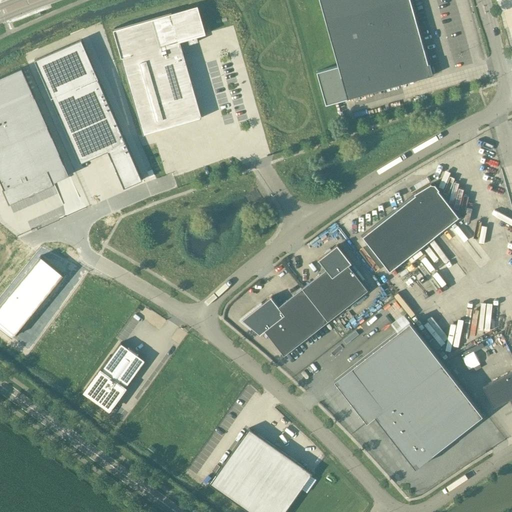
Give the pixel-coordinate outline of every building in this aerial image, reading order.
[(296,0),(326,105),(347,99),(390,87),(433,75),(431,69),(430,63),(429,63),(428,64),(418,28),(410,0),(296,0)] [(114,29),(113,29),(121,57),(132,96),(143,134),(173,126),(202,117),(191,79),(180,40),(188,38),(190,43),(190,42),(197,40),(198,41),(197,35),(205,33),(205,34),(206,33),(198,5),(197,5),(197,6),(172,13),(172,11),(171,12),(143,20),(115,28),(114,28),(114,29)] [(37,59),(34,60),(35,62),(36,62),(80,163),(108,151),(124,188),(143,180),(82,42),(81,39),(79,40),(79,41),(75,42),(72,43),(73,43),(70,44),(67,46),(65,47),(62,48),(54,51),(51,52),(51,53),(49,54),(46,55),(43,56),(40,57),(41,57),(37,59)] [(0,179),(4,189),(3,189),(9,204),(54,184),(53,182),(69,175),(64,163),(22,68),(0,77),(0,179)] [(415,195),(362,236),(389,271),(459,217),(438,190),(439,190),(435,184),(431,184),(431,183),(414,194),(414,195),(415,194),(415,195)] [(302,288),(328,321),(368,290),(348,265),(351,263),(337,245),(318,260),(319,260),(326,269),(302,288)] [(40,255),(0,304),(0,327),(13,337),(64,274),(40,255)] [(256,308),(242,319),(251,327),(260,335),(261,334),(263,332),(265,330),(274,343),(284,355),(293,348),(306,363),(340,336),(328,321),(302,288),(278,306),(275,302),(271,297),(272,297),(272,296),(271,296),(256,308)] [(482,415),(409,321),(334,380),(367,422),(375,416),(415,467),(433,454),(432,452),(433,451),(434,453),(482,415)] [(345,339),(353,348),(366,337),(358,327),(345,339)] [(464,358),(486,346),(483,341),(462,354),(464,358)] [(136,374),(140,367),(145,360),(142,357),(138,355),(138,354),(133,351),(128,347),(124,345),(121,342),(116,349),(111,356),(110,355),(96,373),(83,392),(96,402),(109,411),(114,405),(118,400),(122,395),(129,385),(137,374),(136,374)] [(511,371),(483,386),(494,407),(511,398),(511,371)] [(249,428),(210,483),(249,511),(355,511),(360,506),(312,473),(249,428)]
